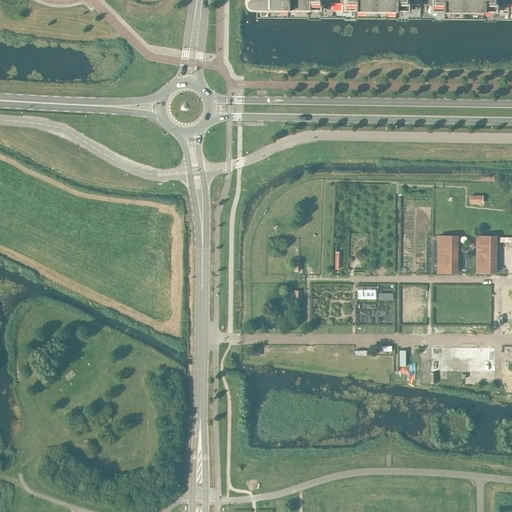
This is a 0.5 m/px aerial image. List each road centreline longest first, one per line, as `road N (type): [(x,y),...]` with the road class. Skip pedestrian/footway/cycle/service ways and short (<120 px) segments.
road 1 (unclassified): [(195,170),(317,135),(511,137)]
road 2 (secondary): [(511,104),(207,98)]
road 3 (secondary): [(207,117),(511,121)]
road 4 (secondary): [(200,401),(203,239),(195,170)]
road 5 (unclassified): [(195,170),(134,170),(66,130),(0,120)]
